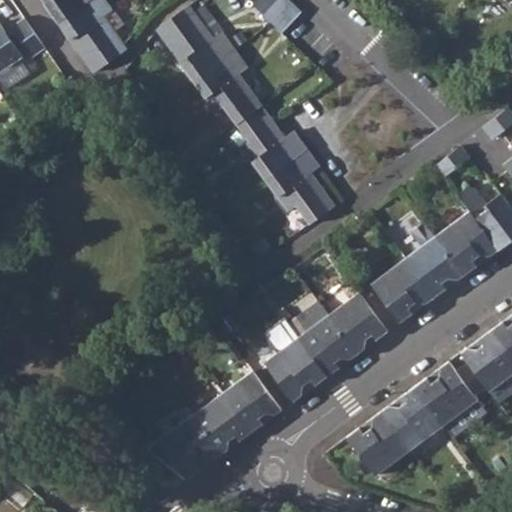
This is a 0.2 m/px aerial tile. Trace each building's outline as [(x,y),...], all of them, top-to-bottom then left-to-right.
[(42,0),(57,22),(88,0),(42,0)] [(105,0),(88,0),(57,22),(93,73),(126,48),(123,44),(103,16),(112,10),(105,0)] [(288,0),(270,0),(260,11),(271,21),(290,1),(288,0)] [(300,12),(290,1),(271,21),(282,32),(300,12)] [(193,11),(212,38),(221,31),(202,4),(193,11)] [(170,48),(193,79),(234,49),(221,31),(212,38),(193,11),(188,5),(163,24),(176,42),(170,48)] [(103,16),(123,44),(132,38),(112,10),(103,16)] [(24,18),(11,26),(12,28),(17,36),(32,57),(45,48),(24,18)] [(0,24),(0,71),(23,56),(11,40),(6,33),(0,24)] [(6,33),(11,40),(17,36),(12,28),(6,33)] [(262,105),(239,73),(247,67),(234,49),(193,79),(216,111),(222,106),(236,124),(262,105)] [(242,146),(265,180),(307,148),(293,130),(285,136),(262,105),(236,124),(249,141),(242,146)] [(511,112),(508,108),(484,127),(493,138),(511,122),(511,112)] [(459,146),(436,165),(445,176),(469,157),(459,146)] [(265,180),(288,210),(295,205),(309,224),(334,205),(311,172),(320,166),(307,148),(265,180)] [(511,157),(503,165),(511,177),(511,157)] [(467,187),(457,194),(470,210),(498,249),(511,238),(511,208),(508,203),(500,193),(485,204),(473,187),(467,187)] [(470,210),(436,235),(465,274),(477,265),(498,249),(470,210)] [(436,235),(406,258),(434,297),(446,288),(465,274),(436,235)] [(434,297),(406,258),(371,283),(401,322),(434,297)] [(360,292),(329,314),(358,353),(371,344),(388,331),(360,292)] [(491,330),(511,357),(511,313),(509,316),(491,330)] [(358,353),(329,314),(299,337),(328,375),(340,366),(358,353)] [(511,357),(491,330),(479,339),(460,352),(468,362),(486,386),(489,391),(511,374),(511,357)] [(299,337),(265,362),(294,400),(328,375),(299,337)] [(178,358),(184,369),(196,363),(189,352),(178,358)] [(415,386),(443,424),(478,399),(475,395),(457,371),(449,361),(415,386)] [(457,371),(475,395),(486,386),(468,362),(457,371)] [(223,393),(252,432),(263,423),(282,409),(253,370),(223,393)] [(511,374),(489,391),(498,403),(511,392),(511,374)] [(381,411),(409,450),(443,424),(415,386),(402,395),(381,411)] [(252,432),(223,393),(193,415),(222,454),(234,445),(252,432)] [(381,411),(359,427),(347,435),(376,474),(409,450),(381,411)] [(222,454),(193,415),(156,442),(148,448),(186,480),(222,454)] [(139,441),(148,448),(156,442),(149,433),(139,441)] [(34,449),(13,473),(25,483),(45,459),(34,449)] [(114,511),(103,503),(95,511),(114,511)]
